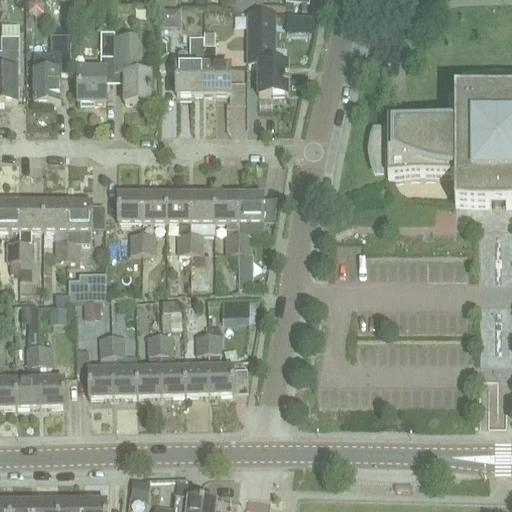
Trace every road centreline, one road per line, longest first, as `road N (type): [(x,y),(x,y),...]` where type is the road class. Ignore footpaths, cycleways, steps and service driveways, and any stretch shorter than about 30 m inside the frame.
road 1 (residential): [(0,149),(318,158)]
road 2 (secondary): [(262,454),(0,459)]
road 3 (secondary): [(511,462),(262,454)]
road 4 (residential): [(318,158),(353,0)]
road 5 (residential): [(296,297),(262,454)]
road 6 (residential): [(296,297),(318,158)]
